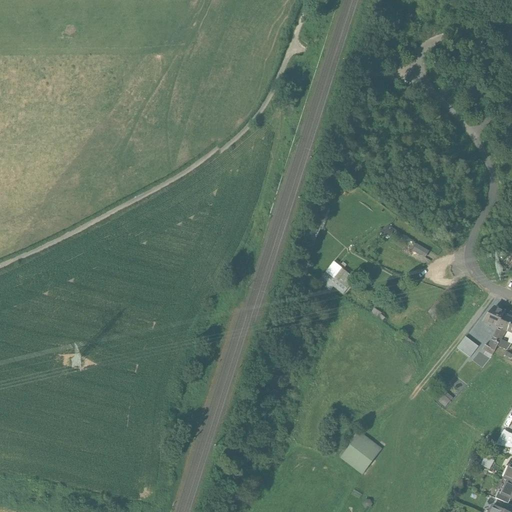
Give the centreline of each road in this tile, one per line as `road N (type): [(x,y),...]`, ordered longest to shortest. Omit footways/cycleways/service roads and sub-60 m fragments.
road 1 (track): [(287,38),(246,121),(207,153),(0,264)]
road 2 (unclassified): [(511,293),(480,277),(466,254),(491,181),(481,151),(444,98),(408,74)]
road 3 (track): [(287,38),(408,74)]
